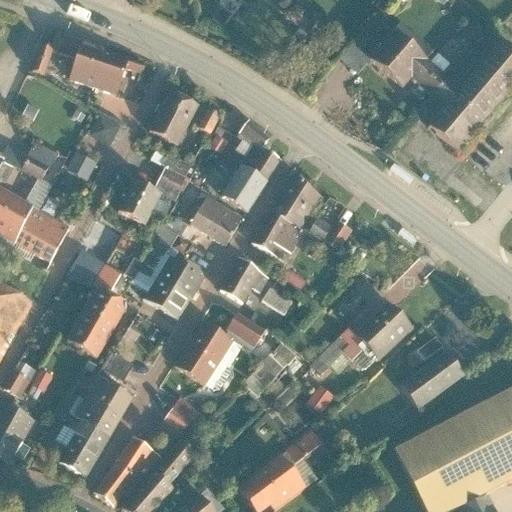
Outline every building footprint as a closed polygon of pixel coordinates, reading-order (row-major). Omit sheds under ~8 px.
[(474,22),(461,37),(473,47),(485,32),(474,22)] [(448,80),(395,34),(370,63),(406,95),(415,85),(431,100),(448,80)] [(464,157),(511,102),(511,41),(465,94),(448,80),(431,100),(448,116),(434,131),(464,157)] [(115,55),(64,42),(60,59),(77,63),(72,81),(106,90),(115,55)] [(42,46),(35,72),(47,76),(54,49),(42,46)] [(154,66),(115,55),(106,90),(128,97),(136,75),(149,80),(154,66)] [(181,145),(201,108),(173,94),(153,131),(181,145)] [(100,116),(90,135),(110,145),(120,126),(100,116)] [(57,157),(36,147),(23,174),(44,184),(57,157)] [(283,162),(261,149),(246,174),(267,187),(283,162)] [(101,168),(82,156),(71,174),(90,185),(101,168)] [(267,187),(246,174),(230,200),(252,212),(267,187)] [(325,198),(293,180),(274,213),(305,232),(325,198)] [(144,225),(158,193),(130,182),(117,214),(144,225)] [(37,211),(0,189),(0,234),(19,244),(37,211)] [(242,219),(209,201),(192,232),(225,250),(242,219)] [(53,262),(70,229),(37,211),(19,244),(53,262)] [(274,213),(254,245),(285,264),(305,232),(274,213)] [(322,244),(331,231),(317,221),(308,234),(322,244)] [(182,242),(162,227),(145,250),(152,256),(146,264),(159,273),(182,242)] [(83,280),(93,265),(83,258),(73,273),(83,280)] [(205,281),(171,262),(161,279),(193,300),(205,281)] [(271,281),(242,263),(224,291),(246,304),(255,290),(262,294),(271,281)] [(119,277),(105,270),(94,292),(109,299),(119,277)] [(0,355),(33,290),(0,273),(0,355)] [(161,279),(145,304),(178,324),(193,300),(161,279)] [(131,313),(94,292),(64,342),(101,364),(131,313)] [(292,302),(275,292),(267,306),(284,316),(292,302)] [(419,333),(396,308),(360,341),(363,344),(353,353),(349,357),(364,373),(378,360),(383,366),(419,333)] [(268,335),(244,320),(234,335),(258,350),(268,335)] [(242,349),(207,326),(175,373),(209,396),(242,349)] [(353,353),(342,341),(312,368),(323,380),(349,357),(353,353)] [(440,352),(433,341),(411,356),(418,367),(440,352)] [(468,372),(452,354),(405,395),(421,413),(468,372)] [(136,370),(113,358),(105,373),(128,385),(136,370)] [(26,398),(39,405),(53,377),(40,370),(26,398)] [(29,384),(11,374),(2,391),(20,400),(29,384)] [(136,404),(102,382),(80,420),(114,439),(136,404)] [(334,401),(322,391),(309,407),(321,416),(334,401)] [(161,427),(181,441),(201,412),(181,398),(161,427)] [(511,398),(398,457),(426,511),(459,511),(464,510),(490,496),(511,485),(511,398)] [(35,419),(0,406),(0,427),(27,438),(35,419)] [(83,439),(64,473),(88,486),(114,439),(80,420),(73,433),(83,439)] [(27,438),(0,427),(0,457),(10,462),(13,455),(29,461),(37,442),(27,438)] [(323,449),(312,435),(289,452),(299,467),(323,449)] [(117,511),(155,459),(134,444),(95,499),(113,511),(117,511)] [(195,459),(185,450),(160,477),(170,486),(195,459)] [(277,511),(304,493),(281,461),(236,493),(249,511),(277,511)] [(208,483),(199,474),(180,494),(189,503),(208,483)] [(170,486),(160,477),(130,511),(158,511),(176,491),(170,486)] [(497,511),(490,496),(464,510),(464,511),(497,511)] [(210,511),(200,500),(185,511),(210,511)]
